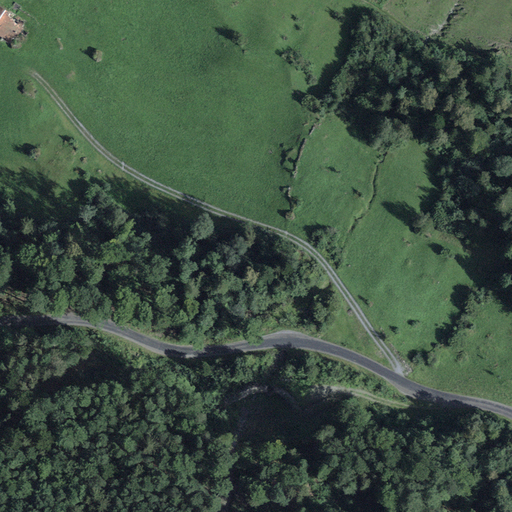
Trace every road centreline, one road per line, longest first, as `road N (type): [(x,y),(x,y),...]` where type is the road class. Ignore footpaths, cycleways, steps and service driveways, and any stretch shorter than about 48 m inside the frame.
road 1 (unclassified): [(511,412),(405,384),(308,342),(190,352),(91,322),(0,320)]
road 2 (track): [(405,384),(307,246),(126,168),(29,68)]
